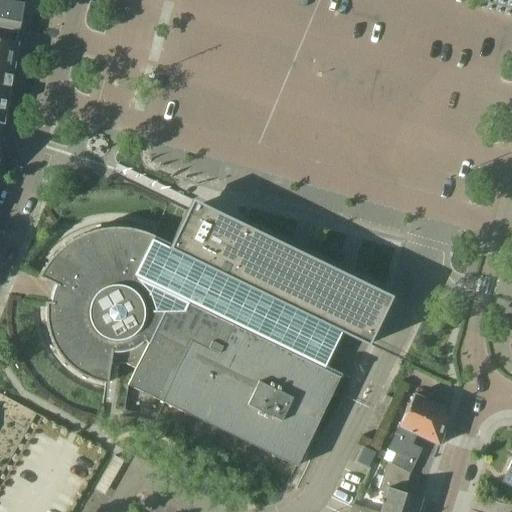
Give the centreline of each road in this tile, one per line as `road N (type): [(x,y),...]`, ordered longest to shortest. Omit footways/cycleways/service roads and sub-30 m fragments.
road 1 (residential): [(80,0),(52,104),(0,242)]
road 2 (residential): [(485,403),(476,332),(511,207)]
road 3 (residential): [(440,511),(469,419),(485,403)]
